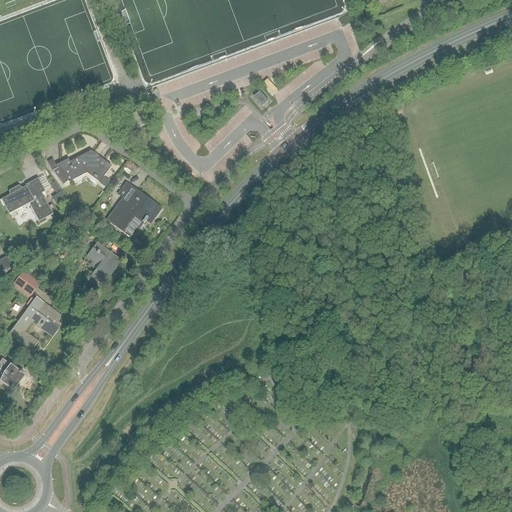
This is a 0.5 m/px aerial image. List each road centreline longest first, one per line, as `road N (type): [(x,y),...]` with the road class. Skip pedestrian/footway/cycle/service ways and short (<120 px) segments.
road 1 (secondary): [(79,404),(201,237),(291,143),(378,82),(511,20)]
road 2 (residential): [(196,207),(89,130),(0,171)]
road 3 (residential): [(83,362),(196,207)]
road 4 (residential): [(338,80),(457,0)]
